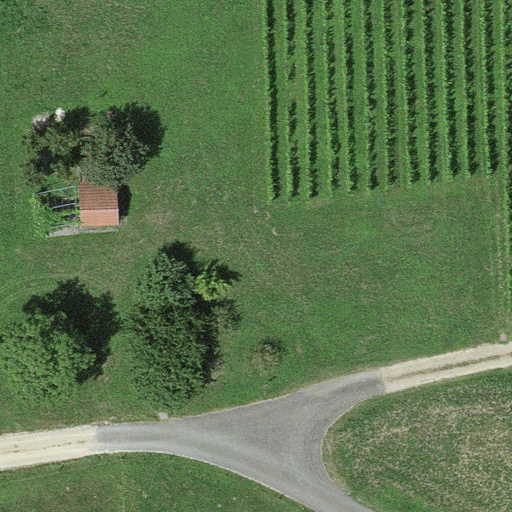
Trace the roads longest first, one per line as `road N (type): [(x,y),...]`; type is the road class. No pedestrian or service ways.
road 1 (track): [(348,511),(262,441),(121,440),(0,458)]
road 2 (track): [(511,349),(344,387),(262,441)]
